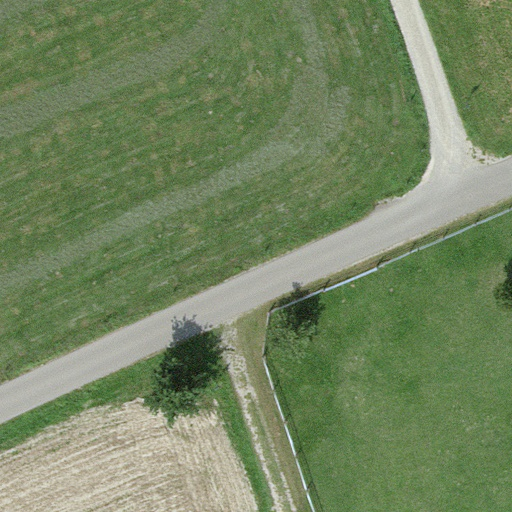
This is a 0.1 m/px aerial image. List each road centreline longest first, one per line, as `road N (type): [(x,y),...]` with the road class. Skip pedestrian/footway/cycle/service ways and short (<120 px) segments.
road 1 (residential): [(0,414),(511,189)]
road 2 (track): [(481,201),(406,0)]
road 3 (track): [(294,511),(224,313)]
